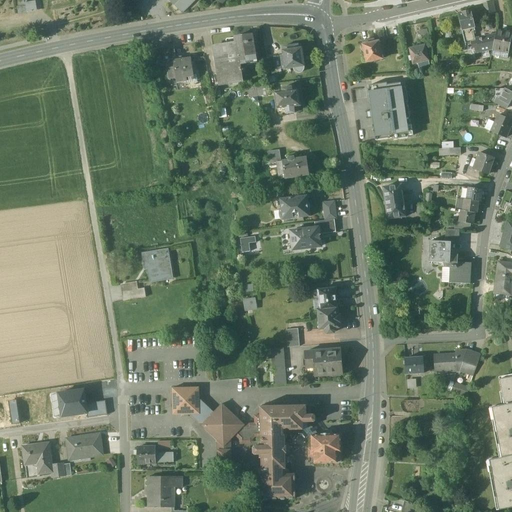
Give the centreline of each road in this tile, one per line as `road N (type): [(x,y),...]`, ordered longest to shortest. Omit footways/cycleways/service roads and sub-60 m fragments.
road 1 (tertiary): [(0,61),(233,17),(313,18)]
road 2 (tertiary): [(372,339),(323,27)]
road 3 (residential): [(372,339),(475,333),(481,243),(511,152)]
road 4 (residential): [(122,419),(94,208)]
road 5 (tertiary): [(359,511),(372,339)]
road 6 (track): [(94,208),(64,45)]
road 7 (residential): [(323,27),(451,0)]
road 8 (unclassified): [(122,419),(0,435)]
